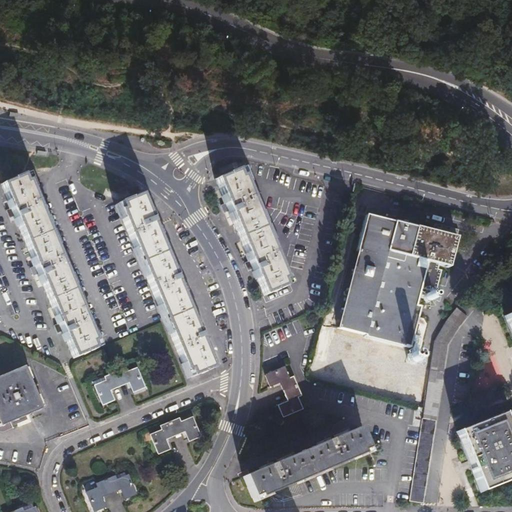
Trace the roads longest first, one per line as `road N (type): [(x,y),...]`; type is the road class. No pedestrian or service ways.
road 1 (secondary): [(161,0),(309,56),(414,72),(484,101)]
road 2 (residential): [(511,212),(243,148)]
road 3 (unclassified): [(242,375),(62,448),(46,482),(56,511)]
road 4 (residential): [(178,202),(233,290),(242,375)]
road 5 (track): [(0,108),(173,140)]
road 6 (residential): [(0,128),(102,150),(153,176)]
